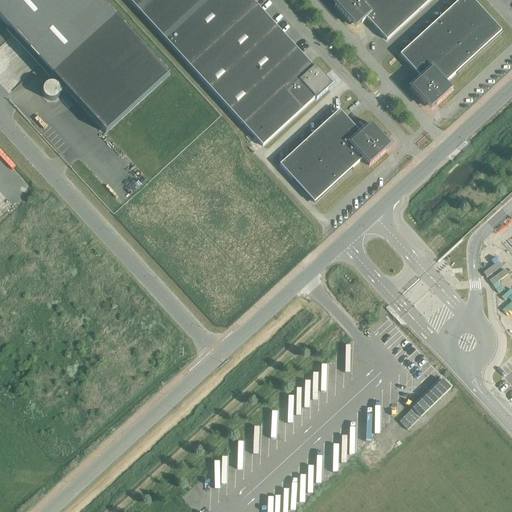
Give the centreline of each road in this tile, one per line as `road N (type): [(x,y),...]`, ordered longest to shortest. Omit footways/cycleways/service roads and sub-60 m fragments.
road 1 (unclassified): [(216,357),(0,118)]
road 2 (unclassified): [(427,163),(216,357)]
road 3 (unclassified): [(216,357),(48,511)]
road 4 (unknown): [(366,350),(200,502)]
road 5 (unclassified): [(274,0),(408,143)]
road 6 (unclassified): [(428,124),(312,0)]
road 7 (unknown): [(399,396),(430,401),(502,511)]
road 8 (unknown): [(399,396),(395,414),(297,503)]
road 9 (unknown): [(360,92),(271,174)]
